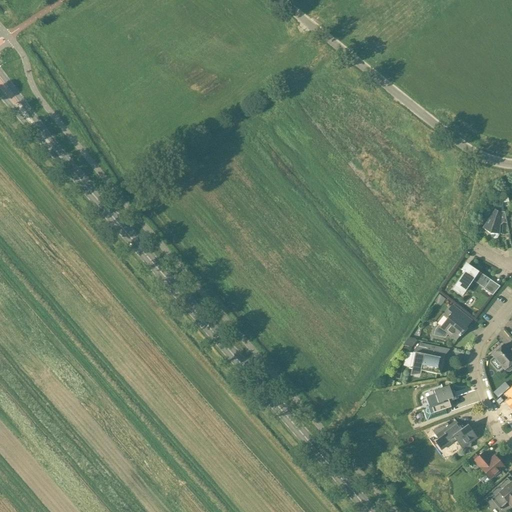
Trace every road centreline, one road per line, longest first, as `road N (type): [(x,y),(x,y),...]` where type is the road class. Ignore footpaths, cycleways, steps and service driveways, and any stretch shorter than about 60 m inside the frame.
road 1 (secondary): [(371,511),(50,145)]
road 2 (unclassified): [(511,161),(465,147),(280,0)]
road 3 (residential): [(511,435),(477,364),(487,330),(511,303)]
